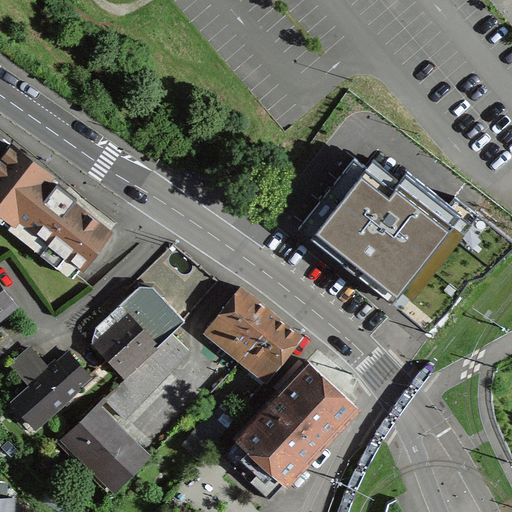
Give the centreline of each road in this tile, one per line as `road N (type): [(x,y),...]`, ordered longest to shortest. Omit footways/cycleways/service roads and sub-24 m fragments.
road 1 (secondary): [(388,382),(327,317),(246,253),(106,167),(0,89)]
road 2 (residential): [(388,382),(311,511)]
road 3 (secondary): [(489,511),(441,430),(408,401)]
